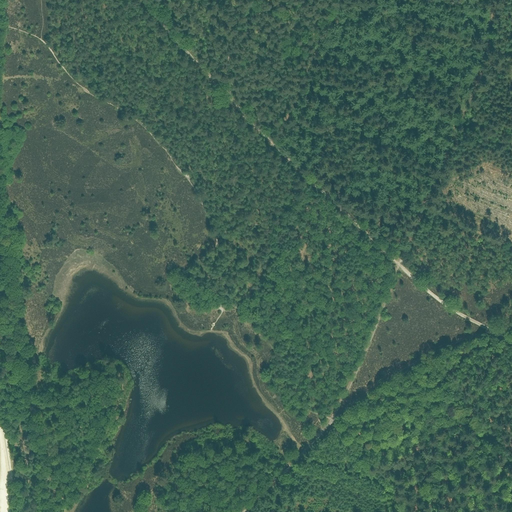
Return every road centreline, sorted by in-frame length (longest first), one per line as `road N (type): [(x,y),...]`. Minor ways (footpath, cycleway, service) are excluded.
road 1 (track): [(328,421),(292,401),(272,344),(208,280),(216,236),(184,175)]
road 2 (tertiary): [(51,511),(0,225)]
road 3 (track): [(184,175),(145,128),(84,89),(41,40),(0,25)]
road 4 (track): [(511,470),(468,487),(368,453),(342,424),(328,421)]
road 5 (track): [(490,329),(421,358),(328,421)]
road 6 (track): [(399,263),(270,141)]
road 7 (track): [(328,421),(399,263)]
road 8 (track): [(424,203),(485,55)]
road 9 (track): [(243,511),(328,421)]
